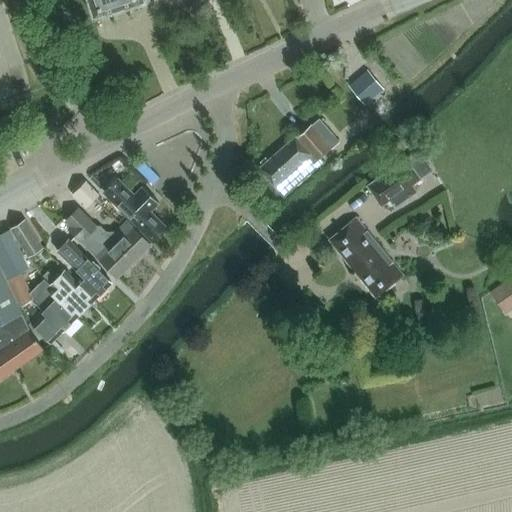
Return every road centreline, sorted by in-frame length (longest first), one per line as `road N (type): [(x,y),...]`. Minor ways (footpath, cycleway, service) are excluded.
road 1 (residential): [(0,423),(80,374),(175,268),(226,143),(217,87)]
road 2 (tertiary): [(217,87),(406,0)]
road 3 (residential): [(98,144),(41,56),(17,0)]
road 4 (tertiary): [(98,144),(217,87)]
